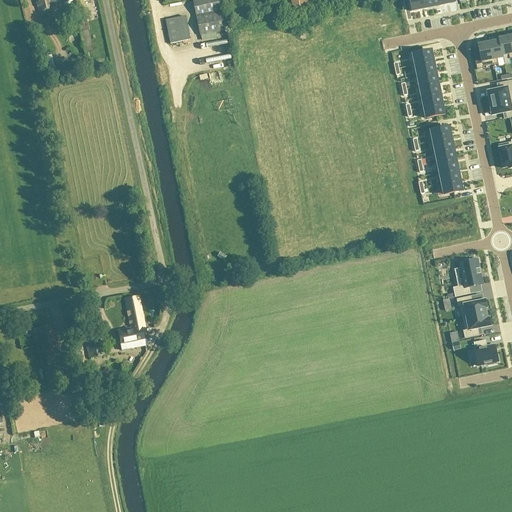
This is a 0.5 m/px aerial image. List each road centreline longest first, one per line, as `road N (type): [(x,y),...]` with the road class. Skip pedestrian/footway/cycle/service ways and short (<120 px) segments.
road 1 (unclassified): [(0,315),(164,283),(103,0)]
road 2 (track): [(164,283),(164,323),(114,419),(109,464),(119,511)]
road 3 (residential): [(457,30),(490,189)]
